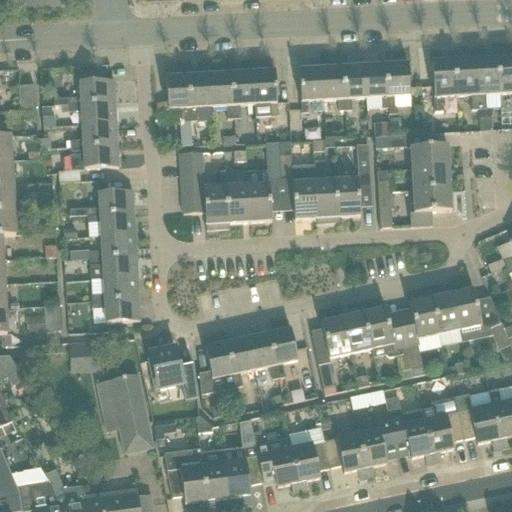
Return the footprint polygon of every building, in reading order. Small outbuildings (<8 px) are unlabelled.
[(478,113),(485,113),(484,99),(499,98),(496,52),(489,52),(489,62),(475,63),(478,113)] [(511,60),(504,61),(504,52),(496,52),(499,98),(511,97),(511,60)] [(440,101),(456,100),(453,54),(446,55),(446,64),(431,65),(434,116),(441,115),(440,101)] [(461,54),(453,54),(456,100),(469,99),(470,114),(478,113),(475,63),(461,63),(461,54)] [(394,100),(409,99),(407,67),(385,68),(387,112),(388,111),(388,117),(396,117),(396,111),(394,111),(394,100)] [(385,68),(363,70),(365,102),(380,101),(381,112),(387,112),(385,68)] [(363,70),(342,71),(344,114),(351,114),(350,102),(365,102),(363,70)] [(342,71),(321,72),(322,104),(337,103),(337,114),(344,114),(342,71)] [(322,104),(321,72),(298,73),(301,117),(308,116),(307,105),(322,104)] [(255,122),(277,120),(274,75),(252,76),(254,108),(255,122)] [(239,109),(254,108),(252,76),(230,77),(233,123),(240,123),(239,109)] [(230,77),(209,78),(211,111),(226,110),(227,123),(233,123),(230,77)] [(209,78),(187,80),(190,125),(197,125),(196,112),(211,111),(209,78)] [(183,126),(190,125),(187,80),(165,81),(167,113),(182,112),(183,126)] [(54,109),(68,108),(80,108),(114,106),(113,84),(78,86),(79,101),(54,101),(54,109)] [(19,89),(20,114),(35,113),(34,88),(19,89)] [(115,127),(114,106),(80,108),(68,108),(69,115),(80,115),(81,129),(115,127)] [(35,114),(23,115),(23,124),(35,124),(35,114)] [(400,122),(390,123),(390,136),(397,136),(400,135),(400,122)] [(116,149),(115,127),(81,129),(82,143),(69,144),(70,151),(71,151),(82,151),(116,149)] [(0,338),(6,338),(0,239),(14,238),(9,139),(0,138),(0,338)] [(405,139),(382,141),(374,141),(375,153),(383,152),(406,151),(405,139)] [(333,143),(313,144),(313,155),(324,154),(324,151),(334,151),(333,143)] [(316,227),(314,185),(313,168),(291,170),(290,145),(280,146),(282,183),(291,183),(294,224),(316,222),(316,227)] [(282,183),(280,146),(267,146),(268,184),(282,183)] [(370,179),(368,155),(368,147),(356,148),(357,179),(370,179)] [(411,173),(448,171),(447,148),(410,151),(411,173)] [(117,171),(116,149),(82,151),(71,151),(70,151),(70,158),(69,158),(70,174),(59,174),(60,186),(81,185),(80,173),(117,171)] [(245,154),(233,155),(234,166),(245,165),(245,154)] [(179,158),(180,171),(202,169),(201,157),(179,158)] [(180,171),(180,182),(203,181),(202,169),(180,171)] [(449,192),(448,171),(411,173),(412,194),(449,192)] [(378,196),(390,195),(389,174),(377,175),(378,196)] [(203,192),(203,194),(204,205),(204,217),(205,234),(228,232),(228,227),(225,191),(225,175),(215,175),(215,191),(203,192)] [(180,182),(181,195),(203,194),(203,192),(203,181),(180,182)] [(357,183),(336,184),(338,221),(360,220),(357,183)] [(338,225),(338,221),(336,184),(314,185),(316,227),(338,225)] [(269,188),(247,189),(249,226),(271,225),(269,188)] [(249,226),(247,189),(226,191),(228,227),(249,226)] [(451,214),(449,192),(412,194),(414,216),(409,217),(410,231),(431,229),(430,215),(451,214)] [(87,212),(87,219),(99,218),(133,217),(132,194),(98,196),(99,211),(87,212)] [(204,205),(203,194),(181,195),(182,207),(204,205)] [(380,232),(392,231),(390,195),(378,196),(380,232)] [(182,207),(182,218),(204,217),(204,205),(182,207)] [(134,238),(133,217),(99,218),(87,219),(88,226),(100,225),(101,240),(134,238)] [(101,240),(101,255),(89,255),(90,262),(136,260),(134,238),(101,240)] [(505,271),(511,267),(511,243),(509,244),(511,250),(511,259),(502,264),(505,271)] [(137,281),(136,260),(90,262),(90,269),(102,268),(103,283),(137,281)] [(103,283),(104,297),(92,298),(92,305),(104,304),(138,303),(137,281),(103,283)] [(461,344),(492,338),(499,353),(510,348),(500,326),(489,331),(487,326),(480,328),(473,293),(451,298),(459,334),(461,344)] [(459,334),(451,298),(450,294),(432,298),(432,302),(430,302),(438,339),(459,334)] [(430,302),(408,307),(416,344),(438,339),(430,302)] [(139,325),(138,303),(104,304),(92,305),(92,312),(105,311),(105,327),(139,325)] [(342,321),(350,358),(371,353),(363,317),(362,311),(341,316),(342,321)] [(401,350),(398,336),(390,337),(385,312),(363,317),(371,353),(384,350),(385,358),(390,361),(396,360),(401,383),(412,381),(405,349),(401,350)] [(43,319),(27,319),(28,336),(44,335),(43,319)] [(350,358),(342,321),(320,326),(328,362),(350,358)] [(281,369),(297,365),(290,333),(268,337),(278,382),(284,381),(281,369)] [(271,384),(278,382),(268,337),(247,342),(254,375),(268,372),(271,384)] [(254,375),(247,342),(226,346),(236,392),(242,390),(239,378),(254,375)] [(70,376),(96,375),(94,346),(69,347),(70,376)] [(236,392),(226,346),(204,351),(211,384),(222,381),(225,394),(236,392)] [(422,370),(417,347),(405,349),(412,381),(424,378),(422,370)] [(151,362),(147,363),(154,394),(182,389),(185,404),(197,403),(192,366),(179,369),(175,351),(150,356),(151,362)] [(0,385),(8,380),(13,390),(16,388),(24,384),(10,359),(0,359),(0,385)] [(455,367),(456,370),(444,372),(446,380),(469,375),(466,364),(455,367)] [(335,389),(330,366),(318,368),(323,392),(335,389)] [(153,452),(138,378),(96,386),(103,419),(115,417),(123,459),(153,452)] [(356,380),(358,392),(369,390),(367,378),(356,380)] [(24,384),(16,388),(20,396),(28,392),(24,384)] [(340,415),(386,405),(384,392),(337,401),(340,415)] [(511,404),(500,407),(497,392),(487,395),(490,409),(491,409),(500,452),(507,451),(505,442),(511,440),(511,404)] [(0,403),(0,430),(13,425),(0,403)] [(463,443),(457,416),(438,420),(434,405),(421,408),(421,411),(424,423),(433,467),(441,465),(439,456),(453,453),(451,446),(463,443)] [(491,409),(490,409),(457,416),(463,443),(475,440),(476,448),(491,445),(493,454),(500,452),(491,409)] [(426,468),(433,467),(424,423),(421,411),(401,416),(401,414),(388,417),(391,430),(396,457),(408,455),(410,462),(424,459),(426,468)] [(385,460),(396,457),(391,430),(388,417),(375,420),(378,433),(357,437),(366,481),(374,480),(372,470),(386,467),(385,460)] [(199,421),(196,421),(198,437),(212,435),(211,431),(199,420),(198,420),(199,421)] [(318,474),(329,472),(323,445),(320,431),(288,438),(289,442),(287,442),(300,496),(307,494),(305,485),(319,482),(318,474)] [(357,437),(323,445),(329,472),(341,469),(343,477),(357,474),(359,483),(366,481),(357,437)] [(300,496),(287,442),(255,450),(263,486),(274,484),(276,491),(290,488),(292,497),(300,496)] [(263,486),(255,450),(222,453),(224,466),(228,502),(242,500),(243,510),(251,509),(248,489),(263,486)] [(0,511),(20,511),(18,495),(10,476),(0,452),(0,511)] [(166,474),(168,474),(171,501),(183,500),(184,507),(199,505),(199,511),(206,511),(202,469),(200,452),(164,456),(166,474)] [(228,502),(224,466),(202,469),(206,511),(214,511),(213,504),(228,502)] [(40,470),(10,476),(18,495),(20,511),(59,511),(59,508),(49,488),(44,477),(40,470)] [(55,473),(44,477),(49,488),(59,508),(59,511),(83,511),(82,506),(84,506),(83,499),(82,489),(63,491),(55,473)] [(84,506),(82,506),(83,511),(152,511),(151,508),(150,498),(136,500),(135,493),(111,496),(110,496),(83,499),(84,506)]
